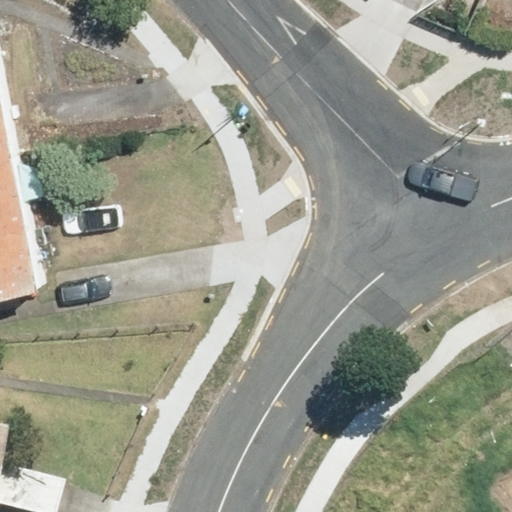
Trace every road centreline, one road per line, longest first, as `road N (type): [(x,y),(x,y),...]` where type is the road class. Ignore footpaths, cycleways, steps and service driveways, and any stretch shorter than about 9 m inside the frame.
road 1 (residential): [(431,232),(383,270),(324,342),(232,511)]
road 2 (residential): [(244,0),(431,232)]
